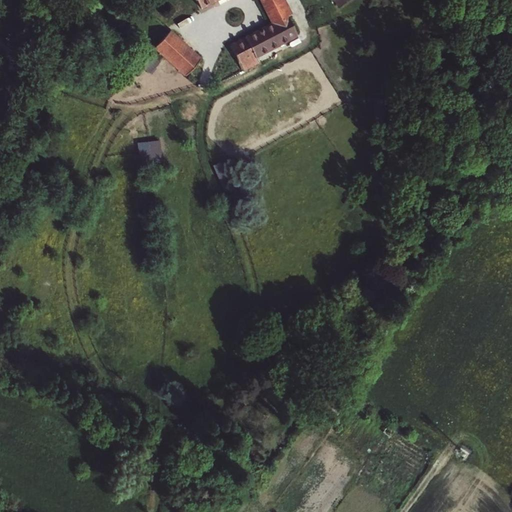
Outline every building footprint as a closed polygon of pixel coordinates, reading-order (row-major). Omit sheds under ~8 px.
[(279,0),(261,0),(269,14),(283,7),(279,0)] [(274,24),(231,46),(243,70),(276,54),(272,47),(297,35),(283,7),(269,14),(274,24)] [(200,58),(170,31),(169,31),(155,47),(185,75),(200,58)] [(161,139),(150,140),(150,151),(141,152),(142,163),(163,162),(161,139)] [(394,431),(386,426),(382,432),(390,437),(394,431)] [(267,511),(272,505),(252,491),(236,511),(267,511)]
